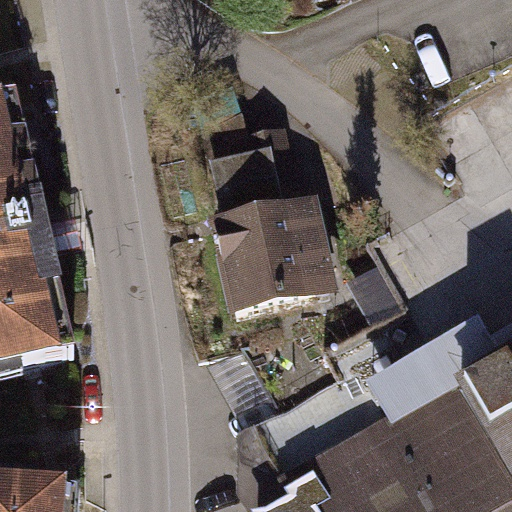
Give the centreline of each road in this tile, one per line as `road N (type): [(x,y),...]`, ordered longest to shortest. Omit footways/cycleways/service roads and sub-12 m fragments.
road 1 (residential): [(148,511),(127,278),(87,0)]
road 2 (residential): [(274,72),(425,0)]
road 3 (residential): [(274,72),(138,0)]
